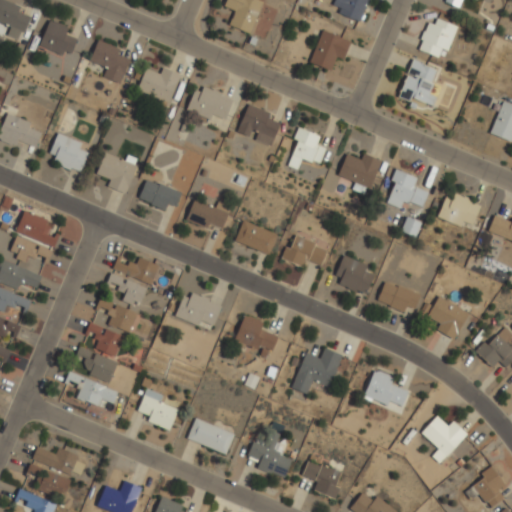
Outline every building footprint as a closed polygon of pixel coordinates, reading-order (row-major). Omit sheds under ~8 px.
[(0,22),(0,0),(4,0),(19,6),(17,12),(30,17),(23,32),(20,31),(17,39),(6,34),(10,27),(0,22)] [(250,33),(261,0),(225,0),(223,7),(233,10),(228,26),(250,33)] [(418,49),(422,40),(419,39),(423,31),(424,32),(428,22),(433,25),(436,18),(457,27),(447,50),(441,48),(437,57),(418,49)] [(38,45),(49,20),(52,22),(52,21),(64,25),(64,26),(67,28),(65,34),(76,39),(70,53),(63,50),(62,55),(38,45)] [(309,61),(322,30),(350,41),(343,59),(335,56),(330,70),(309,61)] [(97,40),(119,49),(116,54),(129,59),(119,83),(102,76),(106,66),(102,65),(102,66),(89,60),(97,40)] [(436,68),(411,60),(399,96),(432,107),(436,97),(428,94),(436,68)] [(168,103),(136,89),(145,68),(159,74),(162,67),(180,74),(168,103)] [(194,89),(185,109),(209,120),(211,114),(224,119),(233,99),(203,86),(200,92),(194,89)] [(489,133),(502,101),(511,105),(511,137),(510,142),(489,133)] [(248,103),(270,113),(267,118),(280,123),(270,146),(254,139),(258,131),(252,129),(248,137),(236,131),(248,103)] [(17,140),(35,147),(40,132),(28,127),(30,122),(7,113),(0,129),(0,140),(15,146),(17,140)] [(287,165),(297,140),(292,139),(297,127),(302,129),(302,128),(305,129),(304,130),(312,133),(313,132),(315,133),(315,134),(319,136),(316,144),(325,148),(319,163),(312,160),(311,162),(301,158),(297,169),(287,165)] [(57,133),(80,143),(78,148),(87,152),(79,171),(70,167),(69,170),(61,166),(61,165),(52,161),(54,155),(48,153),(57,133)] [(337,175),(346,154),(360,160),(363,153),(381,161),(369,188),(366,187),(363,194),(351,189),(354,182),(337,175)] [(395,169),(416,178),(413,186),(428,192),(421,207),(409,202),(408,204),(402,201),(399,208),(386,203),(394,182),(390,180),(395,169)] [(180,191),(144,180),(138,200),(165,208),(166,204),(175,207),(180,191)] [(436,218),(460,226),(462,221),(472,225),(480,205),(446,192),(436,218)] [(207,228),(209,224),(221,229),(229,206),(217,201),(215,208),(192,200),(185,220),(207,228)] [(14,231),(53,247),(57,237),(48,233),(53,223),(23,210),(14,231)] [(511,241),(487,230),(494,215),(511,222),(511,219),(511,241)] [(420,221),(405,217),(400,232),(416,236),(420,221)] [(234,241),(268,255),(277,234),(242,220),(234,241)] [(302,267),(305,260),(320,265),(327,248),(294,236),(290,248),(284,247),(280,259),(302,267)] [(36,243),(14,237),(10,251),(16,253),(15,259),(24,261),(26,253),(48,259),(50,250),(35,246),(36,243)] [(365,294),(373,275),(364,271),(366,265),(343,255),(332,280),(365,294)] [(138,257),(135,264),(116,256),(111,268),(150,285),(158,266),(138,257)] [(0,259),(40,276),(35,288),(24,283),(23,285),(18,283),(16,289),(0,282),(0,259)] [(110,273),(146,288),(139,303),(132,299),(130,304),(121,300),(124,293),(116,290),(118,285),(110,282),(108,286),(105,285),(110,273)] [(405,306),(414,309),(419,294),(383,282),(376,302),(404,311),(405,306)] [(30,300),(0,288),(0,308),(4,310),(7,303),(26,311),(30,300)] [(174,315),(182,295),(189,298),(191,292),(200,296),(201,295),(208,298),(207,301),(220,306),(212,325),(199,320),(197,325),(174,315)] [(439,323),(435,330),(453,340),(468,313),(438,296),(426,316),(439,323)] [(94,311),(110,315),(107,325),(134,333),(140,312),(97,300),(94,311)] [(276,336),(259,329),(262,322),(243,315),(233,340),(259,350),(257,354),(268,358),(276,336)] [(0,339),(3,340),(7,330),(16,334),(19,326),(4,320),(5,319),(0,316),(0,339)] [(84,334),(98,339),(94,348),(114,356),(123,336),(89,322),(84,334)] [(505,368),(511,359),(511,350),(505,343),(511,335),(511,334),(504,327),(487,344),(484,341),(474,351),(491,367),(497,361),(505,368)] [(109,382),(117,362),(79,346),(75,354),(85,358),(80,370),(109,382)] [(306,394),(311,381),(329,387),(341,355),(323,348),(319,358),(304,353),(291,388),(306,394)] [(390,384),(392,378),(373,370),(362,397),(386,407),(388,401),(401,406),(408,391),(390,384)] [(113,404),(118,391),(68,371),(64,381),(79,387),(76,397),(97,406),(100,399),(113,404)] [(159,402),(162,395),(145,388),(137,411),(149,416),(147,422),(169,430),(177,409),(159,402)] [(420,432),(436,416),(447,426),(452,421),(466,434),(445,456),(445,455),(438,463),(431,456),(437,449),(420,432)] [(194,418),(233,434),(224,454),(186,438),(194,418)] [(285,478),(291,458),(273,452),(279,432),(267,428),(264,439),(254,437),(247,461),(257,464),(256,469),(285,478)] [(70,475),(71,471),(80,475),(85,461),(57,449),(55,454),(36,446),(31,459),(70,475)] [(301,476),(316,482),(312,491),(334,499),(339,488),(335,486),(340,472),(307,460),(301,476)] [(472,485),(487,509),(503,499),(497,489),(504,485),(491,466),(480,473),(483,478),(472,485)] [(96,506),(110,511),(130,511),(140,488),(123,481),(119,491),(104,485),(96,506)] [(34,506),(32,511),(52,511),(55,501),(18,490),(14,500),(34,506)] [(395,511),(396,511),(376,496),(372,500),(361,492),(348,509),(352,511),(395,511)] [(154,511),(161,496),(182,505),(180,511),(182,511),(154,511)]
